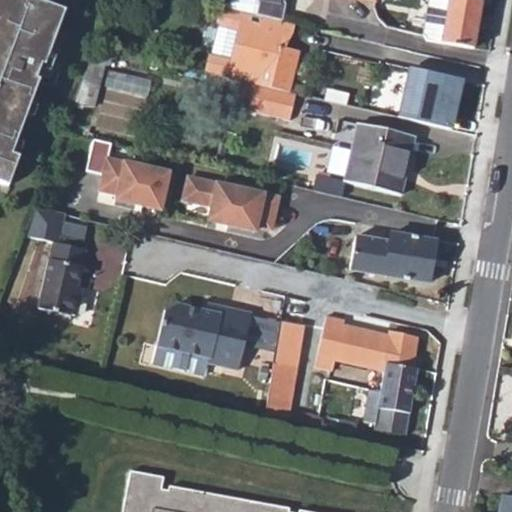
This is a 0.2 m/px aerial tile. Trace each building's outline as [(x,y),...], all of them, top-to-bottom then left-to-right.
[(63,12),(28,0),(0,0),(0,185),(7,188),(17,159),(10,156),(37,81),(34,80),(39,67),(42,68),(63,12)] [(228,9),(256,16),(259,4),(254,0),(221,0),(221,4),(223,8),(228,9)] [(254,0),(259,4),(256,16),(283,22),(287,6),(283,1),(283,0),(254,0)] [(427,40),(440,43),(448,0),(427,0),(421,36),(427,40)] [(481,0),(448,0),(440,43),(471,48),(481,0)] [(208,53),(204,73),(252,84),(288,92),(298,51),(285,48),(283,36),(289,35),(292,24),(283,22),(256,16),(228,9),(223,8),(219,7),(214,30),(234,36),(229,58),(208,53)] [(109,69),(107,90),(149,94),(151,73),(109,69)] [(411,71),(399,118),(449,129),(460,82),(411,71)] [(288,92),(252,84),(246,111),(289,120),(295,94),(288,92)] [(357,124),(344,181),(399,194),(413,137),(357,124)] [(158,212),(166,175),(106,161),(109,145),(91,140),(84,172),(101,176),(97,192),(115,196),(113,201),(158,212)] [(276,200),(186,179),(181,202),(209,208),(206,223),(253,234),(254,229),(269,232),(276,200)] [(331,210),(334,196),(320,193),(315,192),(312,205),(331,210)] [(43,282),(74,289),(83,251),(55,244),(62,215),(32,208),(22,237),(52,243),(43,282)] [(355,236),(349,269),(427,282),(434,240),(390,233),(388,242),(355,236)] [(73,294),(74,289),(43,282),(36,309),(74,318),(80,295),(73,294)] [(221,367),(237,371),(241,348),(248,320),(248,317),(234,313),(212,308),(211,315),(197,312),(173,306),(164,310),(156,345),(156,346),(208,358),(208,363),(221,367)] [(197,312),(211,315),(212,308),(199,306),(197,312)] [(248,320),(241,348),(270,354),(276,325),(248,320)] [(386,338),(341,331),(341,327),(322,323),(312,374),(331,377),(334,362),(335,357),(383,365),(384,362),(409,366),(415,336),(388,331),(386,338)] [(156,345),(144,342),(139,362),(156,366),(157,364),(205,376),(208,363),(208,358),(156,346),(156,345)] [(334,362),(382,371),(383,365),(335,357),(334,362)] [(405,435),(416,368),(409,366),(384,362),(383,365),(382,371),(378,392),(369,391),(364,421),(374,423),(373,430),(405,435)] [(275,363),(263,415),(285,420),(297,369),(275,363)] [(338,419),(335,432),(354,436),(356,423),(338,419)] [(311,511),(298,509),(297,511),(287,511),(288,508),(168,486),(167,490),(161,489),(163,477),(130,471),(121,511),(311,511)] [(511,511),(511,497),(502,496),(499,511),(511,511)]
